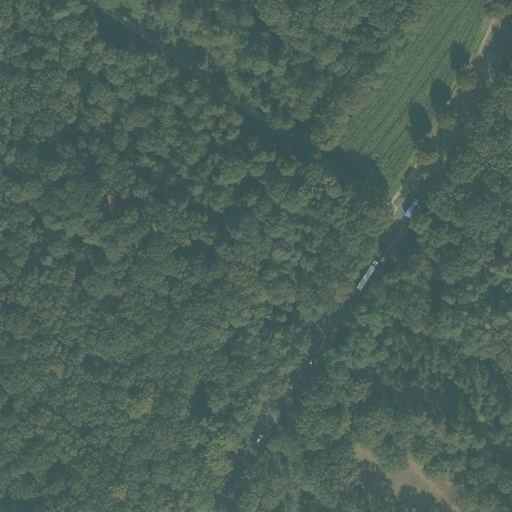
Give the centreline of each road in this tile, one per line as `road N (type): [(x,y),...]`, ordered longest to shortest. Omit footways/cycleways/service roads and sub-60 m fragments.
road 1 (primary): [(206,511),(438,155),(511,11)]
road 2 (track): [(511,242),(444,208),(412,221),(384,209),(83,0)]
road 3 (track): [(426,0),(308,153)]
road 4 (track): [(0,370),(89,511)]
